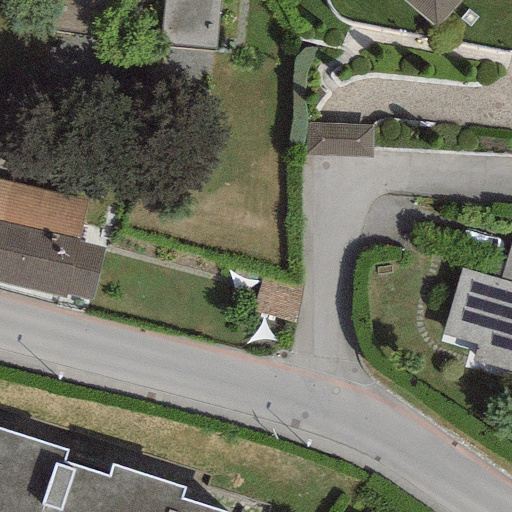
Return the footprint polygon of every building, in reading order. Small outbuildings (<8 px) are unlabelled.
[(214,52),(218,0),(55,0),(51,34),(214,52)] [(511,0),(400,0),(434,29),(458,0),(511,0)] [(0,182),(0,284),(63,299),(64,295),(88,302),(101,250),(73,243),(83,202),(0,182)] [(460,269),(440,335),(476,346),(471,360),(511,372),(511,233),(498,280),(460,269)] [(225,511),(179,499),(183,487),(109,463),(105,475),(62,461),(65,450),(0,428),(0,511),(225,511)]
